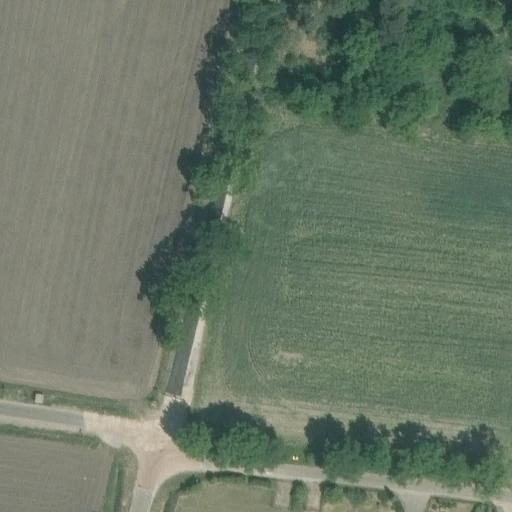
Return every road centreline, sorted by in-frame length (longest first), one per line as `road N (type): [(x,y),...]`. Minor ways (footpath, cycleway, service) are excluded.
road 1 (unclassified): [(163,437),(264,0)]
road 2 (unclassified): [(511,481),(163,437)]
road 3 (unclassified): [(163,437),(0,413)]
